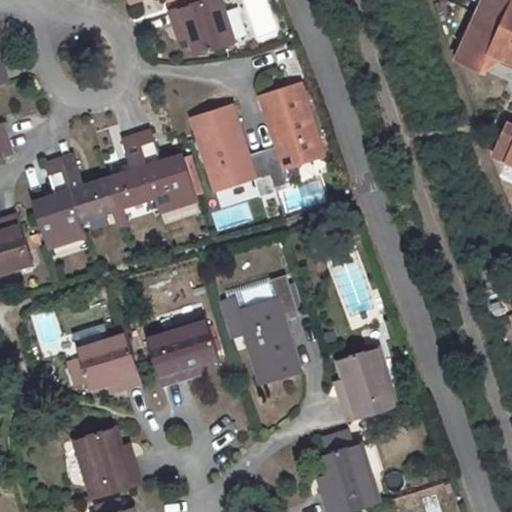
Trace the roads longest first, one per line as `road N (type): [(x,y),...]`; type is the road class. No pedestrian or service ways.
road 1 (residential): [(297,0),(482,511)]
road 2 (residential): [(302,339),(308,390),(301,411),(226,469),(212,511)]
